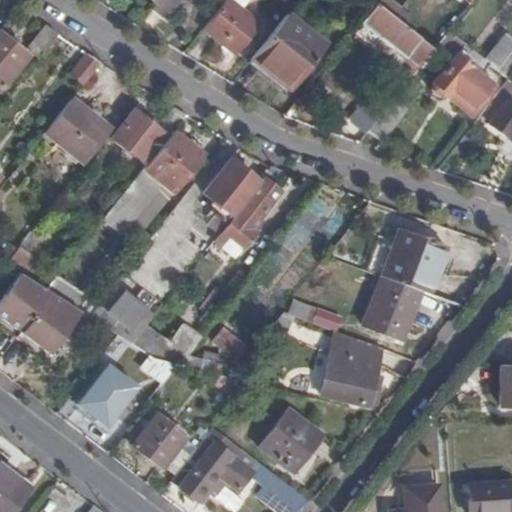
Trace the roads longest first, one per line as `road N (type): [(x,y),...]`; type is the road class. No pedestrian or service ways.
road 1 (residential): [(34,0),(252,142),(511,226)]
road 2 (residential): [(330,511),(511,278)]
road 3 (residential): [(141,511),(0,403)]
